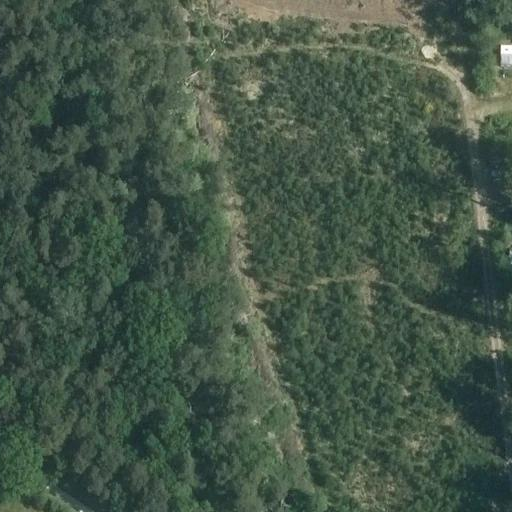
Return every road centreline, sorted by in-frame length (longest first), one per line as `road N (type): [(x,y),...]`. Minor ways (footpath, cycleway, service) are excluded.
road 1 (track): [(511,475),(459,57)]
road 2 (track): [(109,511),(0,439)]
